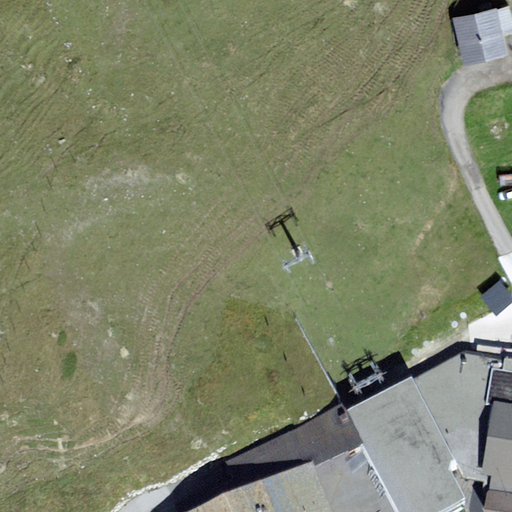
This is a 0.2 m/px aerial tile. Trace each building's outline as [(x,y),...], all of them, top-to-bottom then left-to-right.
[(452,18),(463,66),(509,56),(504,33),(511,31),(511,21),(508,6),(452,18)] [(511,367),(464,359),(412,391),(453,473),(481,483),(494,409),(511,411),(511,367)] [(392,506),(394,511),(463,511),(465,511),(448,484),(453,473),(412,391),(349,423),(392,506)] [(511,511),(511,411),(494,409),(481,483),(492,485),(489,499),(487,511),(511,511)] [(329,511),(312,470),(208,511),(329,511)]
